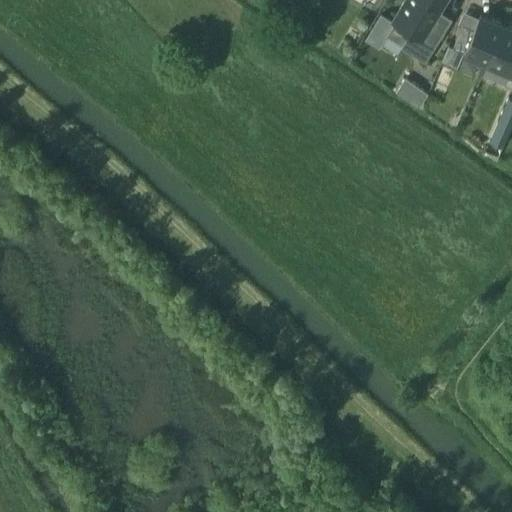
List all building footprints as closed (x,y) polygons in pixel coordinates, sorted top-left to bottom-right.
[(405,0),(392,21),(411,32),(402,46),(425,61),(451,19),(450,18),(447,22),(439,17),(441,13),(439,12),(446,0),(405,0)] [(488,63),(505,24),(480,14),(474,29),(463,24),(453,48),(488,63)] [(511,27),(505,24),(488,63),(511,72),(511,27)] [(415,85),(407,97),(419,105),(427,93),(415,85)] [(511,97),(509,96),(498,122),(511,127),(511,123),(511,97)]
